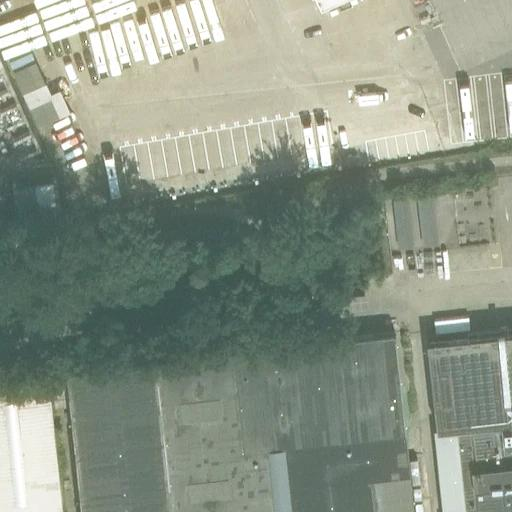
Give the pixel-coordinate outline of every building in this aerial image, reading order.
[(205,0),(213,21),(230,14),(225,0),(205,0)] [(377,82),(339,84),(341,113),(351,113),(353,130),(380,128),(377,82)] [(511,511),(511,327),(427,337),(436,427),(455,425),(464,511),(511,511)] [(316,339),(107,364),(66,369),(81,511),(413,511),(394,330),(316,339)] [(62,511),(47,371),(0,375),(0,511),(62,511)]
